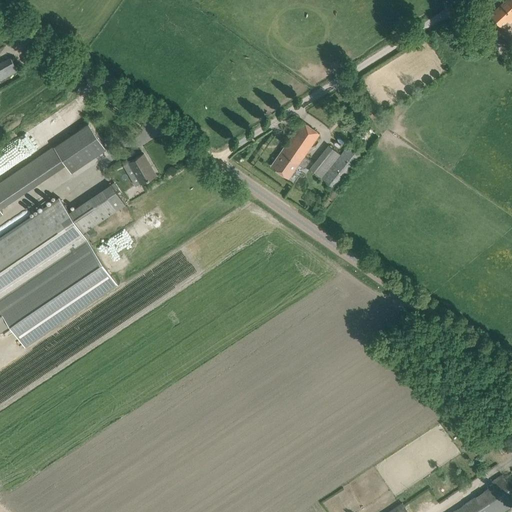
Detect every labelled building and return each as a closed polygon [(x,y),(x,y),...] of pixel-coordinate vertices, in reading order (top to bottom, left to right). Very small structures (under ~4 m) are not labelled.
[(511,20),(511,4),(508,0),(505,0),(490,15),(501,26),(507,20),(510,23),(511,20)] [(17,70),(11,58),(0,63),(0,68),(4,77),(17,70)] [(272,165),(289,177),(299,163),(305,168),(310,160),(303,155),(319,133),(303,121),(272,165)] [(88,122),(54,145),(71,170),(105,147),(88,122)] [(310,168),(336,189),(367,151),(353,140),(341,154),(329,144),(310,168)] [(129,162),(141,183),(156,174),(143,153),(129,162)] [(126,205),(112,184),(70,212),(59,197),(0,236),(0,331),(11,324),(26,346),(118,284),(88,239),(84,233),(126,205)] [(503,450),(507,456),(511,452),(511,450),(509,446),(503,450)] [(501,511),(511,505),(511,489),(502,475),(493,481),(494,484),(452,511),(501,511)] [(387,511),(408,511),(402,502),(387,511)]
